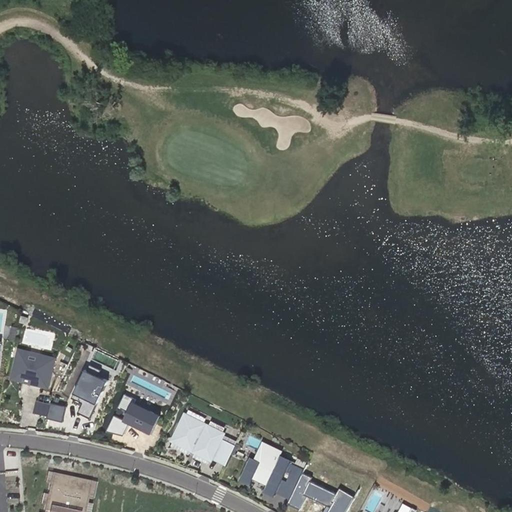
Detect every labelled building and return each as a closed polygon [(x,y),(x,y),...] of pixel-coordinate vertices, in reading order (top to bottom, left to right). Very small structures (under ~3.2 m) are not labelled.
[(32,383),(48,386),(55,358),(19,349),(12,378),(22,380),(23,377),(33,379),(32,383)] [(88,370),(86,369),(72,397),(82,403),(78,412),(90,418),(109,380),(99,375),(102,369),(91,364),(88,370)] [(114,415),(107,432),(124,437),(130,424),(144,430),(145,429),(153,433),(161,415),(151,410),(150,411),(133,403),(136,399),(124,394),(118,407),(129,412),(125,420),(114,415)] [(39,397),(35,411),(64,420),(69,406),(39,397)] [(174,440),(216,461),(228,436),(186,415),(174,440)] [(283,451),(263,441),(258,451),(254,458),(261,461),(253,478),(267,485),(281,455),(283,451)] [(306,467),(281,455),(267,485),(264,492),(274,497),(276,492),(291,499),(306,467)] [(261,461),(254,458),(250,456),(238,480),(249,486),(253,478),(261,461)] [(97,481),(48,471),(46,481),(51,482),(48,493),(43,492),(41,503),(46,504),(44,511),(90,511),(93,503),(88,502),(90,490),(95,492),(97,481)] [(312,479),(305,475),(290,503),(301,508),(308,495),(332,508),(329,511),(347,511),(356,497),(340,489),(337,495),(311,481),(312,479)]
